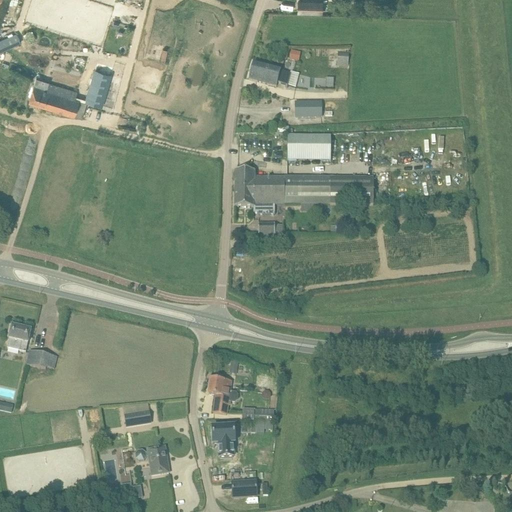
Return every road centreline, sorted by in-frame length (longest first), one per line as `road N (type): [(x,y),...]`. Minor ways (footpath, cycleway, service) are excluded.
road 1 (track): [(306,326),(320,307),(492,282),(498,259),(470,0)]
road 2 (track): [(1,281),(54,122),(229,154)]
road 3 (unclassified): [(215,317),(233,103),(262,0)]
road 4 (primary): [(211,329),(363,355),(511,349)]
road 5 (primary): [(511,338),(344,345),(215,317)]
road 6 (primary): [(215,317),(0,261)]
road 7 (primary): [(0,280),(211,329)]
road 8 (unclassified): [(215,511),(193,405),(211,329)]
road 9 (track): [(511,475),(357,493)]
